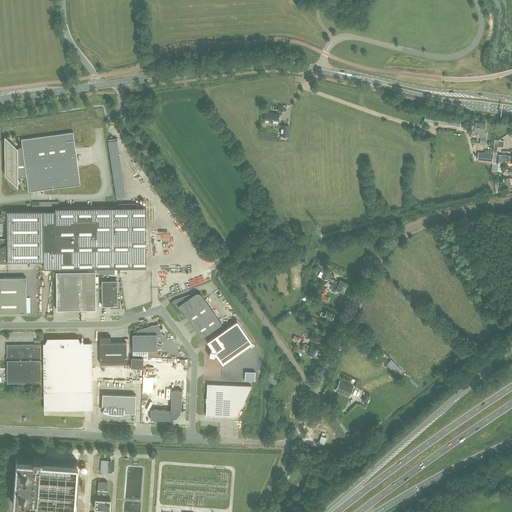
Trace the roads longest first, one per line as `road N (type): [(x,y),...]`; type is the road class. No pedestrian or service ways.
road 1 (unclassified): [(315,392),(125,118),(118,83)]
road 2 (unclassified): [(315,392),(377,257),(401,232),(511,201)]
road 3 (tertiary): [(118,83),(273,64),(364,78)]
road 4 (trunk): [(511,348),(324,511)]
road 5 (trunk): [(511,386),(337,511)]
road 6 (unclassified): [(191,440),(0,431)]
road 7 (trunk): [(359,511),(511,404)]
road 8 (unclassified): [(191,440),(194,358),(162,311),(129,319)]
road 9 (tertiary): [(364,78),(511,111)]
road 10 (trunk): [(378,511),(511,443)]
road 11 (tertiary): [(511,99),(364,78)]
road 12 (unclassified): [(0,325),(129,319)]
